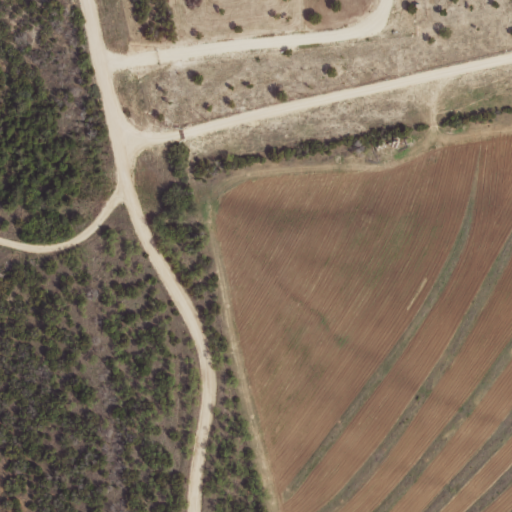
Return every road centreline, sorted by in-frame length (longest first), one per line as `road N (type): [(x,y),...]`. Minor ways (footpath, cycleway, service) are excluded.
road 1 (residential): [(91,0),(125,129),(125,180),(231,511)]
road 2 (residential): [(0,240),(59,200),(94,139),(125,129)]
